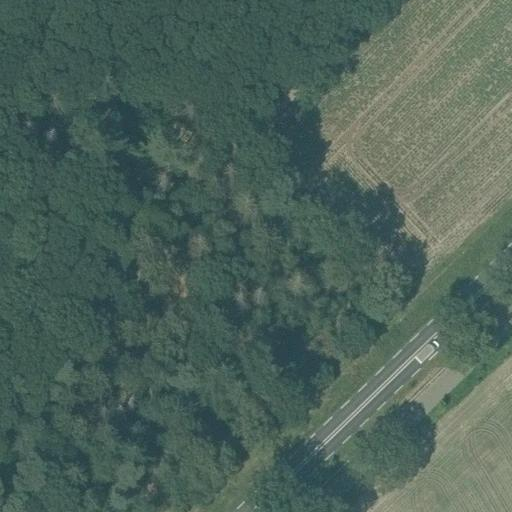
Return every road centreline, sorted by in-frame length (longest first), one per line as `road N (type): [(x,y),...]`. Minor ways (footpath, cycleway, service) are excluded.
road 1 (primary): [(252,511),(511,262)]
road 2 (unclassified): [(310,511),(511,316)]
